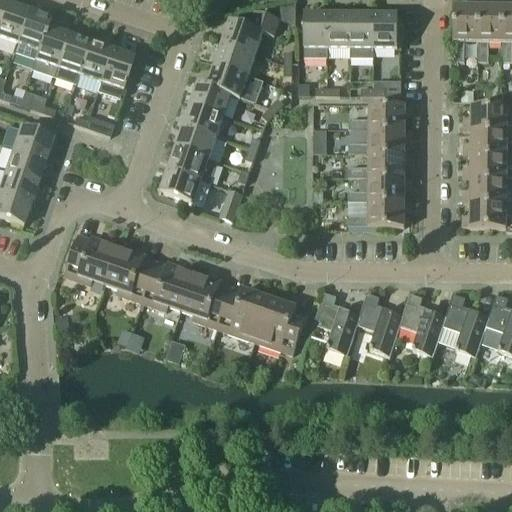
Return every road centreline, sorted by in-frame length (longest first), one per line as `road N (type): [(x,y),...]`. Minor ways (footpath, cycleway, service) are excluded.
road 1 (unclassified): [(109,511),(237,479),(511,494)]
road 2 (residential): [(427,275),(302,276),(126,210)]
road 3 (residential): [(68,0),(187,43),(126,210)]
road 4 (residential): [(427,275),(439,0)]
road 5 (residential): [(126,210),(71,208),(36,281)]
road 6 (residential): [(39,511),(35,383)]
